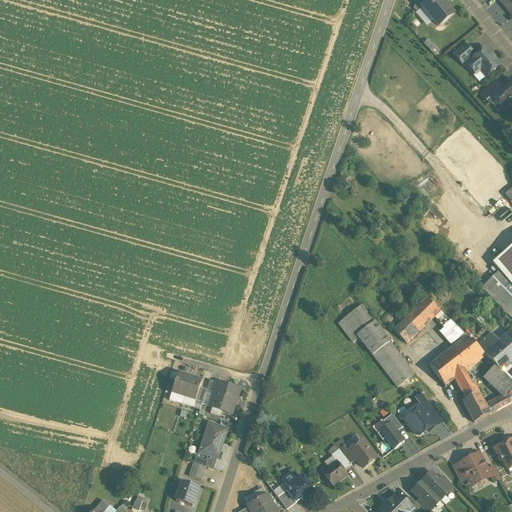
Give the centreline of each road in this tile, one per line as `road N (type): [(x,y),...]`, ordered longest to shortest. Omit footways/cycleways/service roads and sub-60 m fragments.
road 1 (tertiary): [(389,0),(219,511)]
road 2 (track): [(357,90),(383,105),(509,240)]
road 3 (residential): [(511,410),(324,511)]
